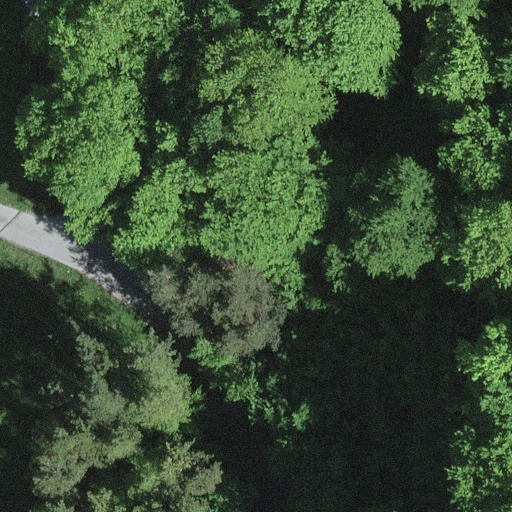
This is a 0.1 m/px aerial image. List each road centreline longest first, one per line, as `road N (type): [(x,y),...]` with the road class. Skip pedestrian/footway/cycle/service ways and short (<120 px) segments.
road 1 (track): [(289,511),(249,415),(162,309),(105,263)]
road 2 (track): [(105,263),(128,164),(125,81),(64,0)]
